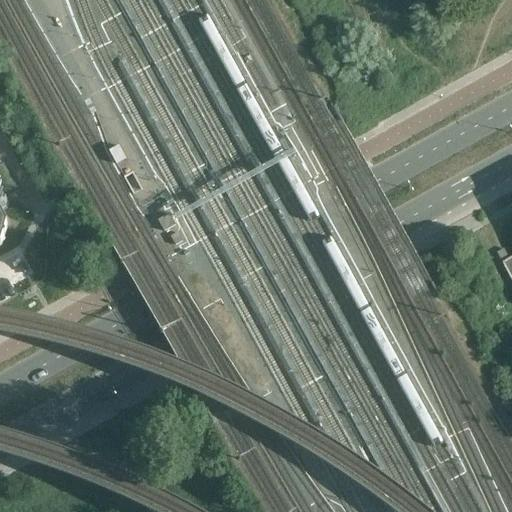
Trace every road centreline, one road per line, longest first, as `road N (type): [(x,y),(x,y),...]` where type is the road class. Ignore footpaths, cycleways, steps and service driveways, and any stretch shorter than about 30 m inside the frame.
road 1 (primary): [(0,444),(511,165)]
road 2 (primary): [(511,108),(0,386)]
road 3 (track): [(451,201),(511,307)]
